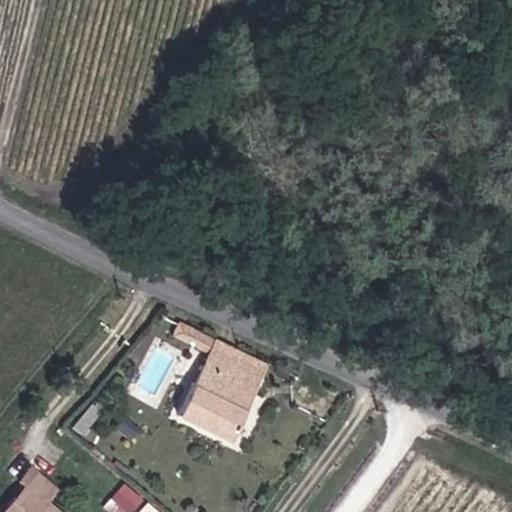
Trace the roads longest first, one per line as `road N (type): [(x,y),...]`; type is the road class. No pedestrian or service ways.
road 1 (unclassified): [(0,195),(265,323),(449,400)]
road 2 (unclassified): [(449,400),(410,432),(350,511)]
